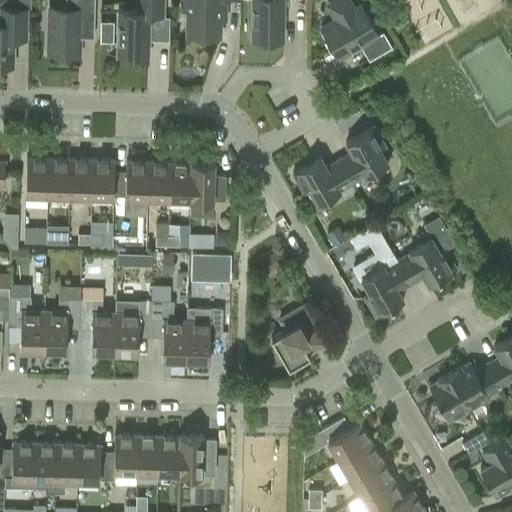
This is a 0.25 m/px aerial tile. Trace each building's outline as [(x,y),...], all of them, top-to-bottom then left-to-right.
[(65,0),(65,8),(49,7),(48,53),(79,54),(80,26),(94,26),(94,0),(65,0)] [(136,0),(136,9),(118,8),(117,56),(148,56),(149,15),(163,16),(163,0),(136,0)] [(182,0),(182,8),(187,9),(187,33),(194,33),(197,37),(201,39),(205,39),(209,38),(212,34),(219,34),(220,18),(225,18),(225,0),(182,0)] [(251,0),(251,38),(283,38),(283,0),(251,0)] [(368,59),(392,46),(383,31),(377,34),(360,4),(354,8),(349,0),(332,0),(326,4),(335,18),(321,27),(338,58),(360,45),(368,59)] [(27,8),(1,8),(0,23),(0,22),(0,67),(3,68),(5,64),(13,65),(14,35),(26,35),(27,8)] [(101,40),(113,40),(113,20),(101,20),(101,40)] [(350,151),(338,158),(352,182),(364,175),(365,176),(388,163),(380,148),(385,145),(373,125),(345,142),(350,151)] [(25,193),(47,194),(48,157),(26,156),(25,193)] [(320,156),(292,173),(304,192),(309,189),(317,204),(340,191),(339,189),(345,186),(352,182),(338,158),(326,165),(320,156)] [(48,157),(47,194),(69,195),(70,158),(48,157)] [(70,158),(69,195),(91,195),(92,158),(70,158)] [(92,158),(91,195),(113,196),(113,195),(114,170),(114,159),(92,158)] [(114,170),(113,195),(125,195),(125,196),(124,212),(147,213),(147,197),(148,160),(126,159),(126,170),(114,170)] [(148,160),(147,197),(169,198),(170,161),(148,160)] [(191,160),(191,161),(190,198),(190,200),(213,200),(213,199),(225,199),(226,175),(213,174),(214,161),(191,160)] [(170,161),(169,198),(190,198),(191,161),(170,161)] [(2,211),(2,243),(18,243),(18,211),(2,211)] [(90,233),(90,243),(102,243),(103,243),(103,233),(103,232),(103,221),(90,221),(90,233)] [(168,222),(156,222),(156,234),(156,245),(167,245),(168,224),(168,222)] [(357,247),(379,253),(382,238),(374,224),(361,232),(357,247)] [(34,242),(46,242),(46,232),(46,226),(25,225),(24,241),(34,242)] [(334,244),(344,238),(336,226),(327,231),(334,244)] [(46,232),(46,242),(56,242),(56,228),(46,228),(46,232)] [(221,230),(215,236),(215,244),(229,244),(229,230),(221,230)] [(188,231),(188,246),(198,246),(198,231),(188,231)] [(90,243),(90,233),(78,232),(78,243),(90,243)] [(168,235),(167,245),(180,245),(180,235),(168,235)] [(410,251),(397,259),(410,282),(423,275),(428,284),(456,268),(445,248),(440,251),(431,237),(409,250),(410,251)] [(284,245),(273,251),(281,265),(292,259),(290,256),(284,245)] [(23,248),(10,248),(10,261),(22,261),(23,248)] [(397,259),(392,250),(380,257),(384,265),(361,277),(369,292),(364,295),(375,315),(403,299),(398,290),(410,282),(397,259)] [(140,251),(139,263),(151,263),(152,251),(140,251)] [(153,251),(153,263),(173,264),(173,252),(153,251)] [(208,264),(208,252),(188,252),(188,264),(208,264)] [(9,295),(9,287),(0,286),(0,296),(9,297),(9,295)] [(9,295),(9,297),(8,319),(20,320),(20,348),(25,348),(25,350),(26,351),(28,352),(29,352),(32,352),(33,352),(35,352),(37,352),(39,351),(41,350),(41,349),(43,349),(44,309),(30,308),(31,296),(9,295)] [(58,309),(44,309),(43,349),(46,349),(46,350),(47,351),(49,352),(52,353),(54,353),(55,353),(57,353),(59,352),(60,352),(62,351),(62,349),(66,349),(67,321),(79,321),(80,297),(58,297),(58,309)] [(102,298),(80,297),(79,321),(92,321),(91,350),(97,350),(97,352),(99,353),(101,354),(104,354),(106,354),(107,354),(110,353),(112,352),(112,351),(114,351),(115,310),(102,310),(102,298)] [(151,323),(151,299),(115,298),(115,310),(114,351),(117,351),(117,353),(118,353),(120,354),(124,355),(128,355),(131,354),(133,353),(133,351),(138,351),(138,323),(151,323)] [(173,300),(151,299),(151,323),(163,323),(162,358),(167,358),(167,360),(168,360),(169,361),(172,362),(175,362),(176,362),(178,362),(179,361),(181,361),(182,360),(182,358),(185,358),(186,318),(173,318),(173,300)] [(308,351),(326,341),(304,303),(279,318),(285,328),(271,336),(288,366),(310,354),(308,351)] [(187,306),(186,318),(185,358),(188,358),(188,360),(190,361),(193,362),(194,363),(196,363),(199,362),(201,362),(203,361),(204,360),(204,359),(209,359),(209,330),(222,331),(222,307),(200,306),(187,306)] [(486,362),(499,385),(511,377),(511,334),(493,346),(499,355),(486,362)] [(448,372),(469,407),(489,395),(487,392),(499,385),(486,362),(474,369),(469,361),(461,366),(460,365),(448,372)] [(449,419),(469,407),(448,372),(436,379),(437,380),(429,385),(449,419)] [(338,458),(370,440),(359,421),(350,426),(343,415),(322,427),(328,439),(327,439),(338,458)] [(468,452),(488,441),(482,430),(462,441),(468,452)] [(114,471),(114,479),(115,479),(115,482),(135,482),(136,471),(137,434),(114,433),(114,450),(114,471)] [(320,445),(313,433),(306,437),(304,438),(304,455),(320,445)] [(137,434),(136,471),(157,471),(158,434),(137,434)] [(179,435),(158,434),(157,471),(178,472),(179,435)] [(179,434),(179,435),(178,472),(178,473),(201,474),(201,472),(214,472),(215,438),(202,438),(202,434),(179,434)] [(511,448),(505,436),(481,450),(489,463),(479,468),(496,496),(511,486),(511,448)] [(4,486),(33,487),(34,441),(12,440),(12,447),(0,446),(0,475),(5,476),(4,486)] [(338,458),(349,477),(381,458),(370,440),(338,458)] [(33,478),(33,487),(46,487),(46,492),(55,492),(56,441),(34,441),(33,478)] [(56,441),(55,492),(65,492),(65,479),(77,480),(78,442),(56,441)] [(78,442),(77,480),(99,480),(99,479),(114,479),(114,471),(114,450),(100,450),(100,443),(78,442)] [(381,458),(349,477),(360,496),(392,477),(381,458)] [(353,511),(375,511),(403,496),(403,495),(392,477),(360,496),(348,503),(353,511)] [(308,497),(321,498),(321,488),(308,488),(308,497)] [(403,496),(375,511),(418,511),(424,509),(413,490),(403,496)] [(321,507),(321,498),(308,497),(308,507),(321,507)]
